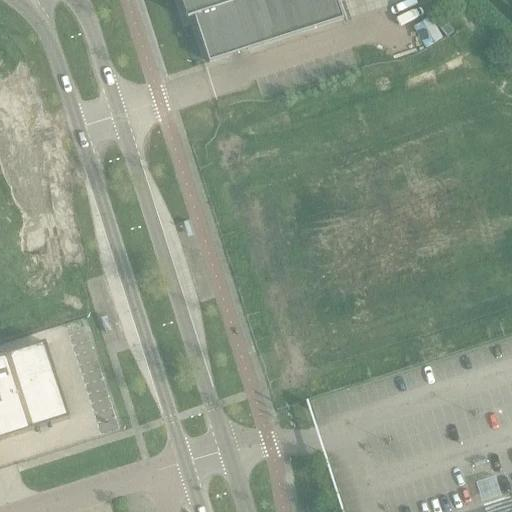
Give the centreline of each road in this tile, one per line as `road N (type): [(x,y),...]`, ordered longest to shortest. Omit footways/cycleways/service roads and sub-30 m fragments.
road 1 (secondary): [(29,9),(46,28),(186,464)]
road 2 (secondary): [(228,450),(89,21),(75,0)]
